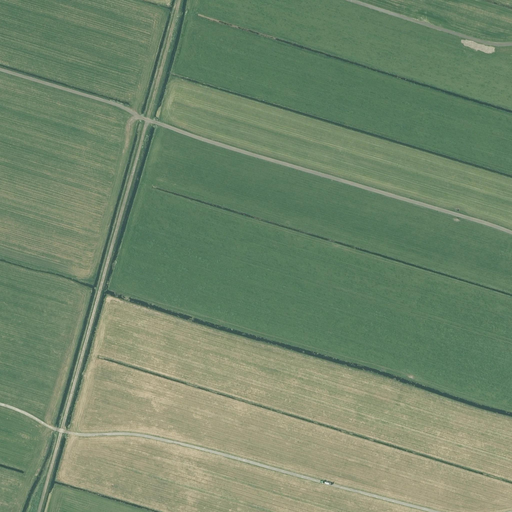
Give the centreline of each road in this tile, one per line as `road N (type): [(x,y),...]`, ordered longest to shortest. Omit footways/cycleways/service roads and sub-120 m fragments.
road 1 (track): [(39,511),(180,0)]
road 2 (track): [(434,511),(144,436),(52,429),(0,405)]
